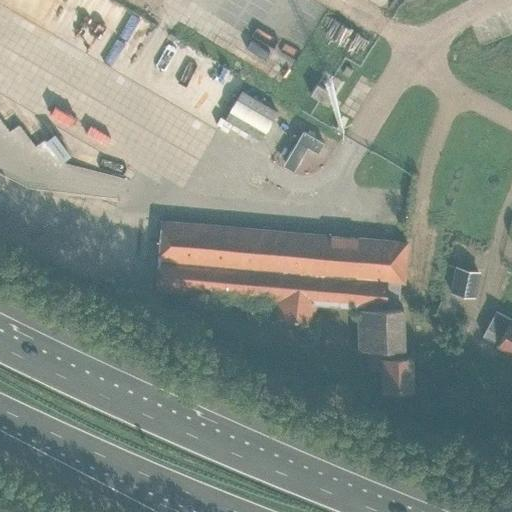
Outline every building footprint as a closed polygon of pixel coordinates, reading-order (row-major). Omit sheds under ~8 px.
[(306,0),(138,0),(289,88),(332,15),(306,0)] [(242,82),(224,112),(261,133),(279,104),(242,82)] [(333,95),(316,85),(310,95),(327,105),(333,95)] [(305,142),(318,149),(325,134),(302,122),(284,159),(295,164),(305,142)] [(405,276),(408,231),(160,214),(155,285),(276,293),(275,312),(315,314),(316,297),(360,300),(357,339),(382,341),(379,378),(412,380),(415,341),(404,340),(407,295),(386,294),(388,275),(405,276)] [(453,259),(452,286),(478,288),(479,260),(453,259)] [(483,332),(511,344),(511,311),(494,304),(483,332)]
